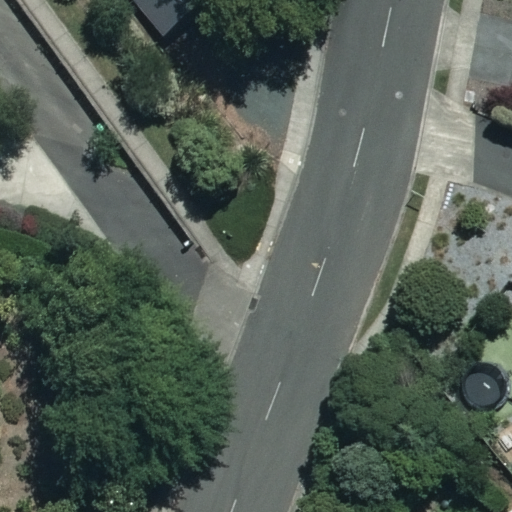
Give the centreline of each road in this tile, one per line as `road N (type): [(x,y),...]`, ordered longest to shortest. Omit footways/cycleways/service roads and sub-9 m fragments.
road 1 (residential): [(233,511),(329,250),(365,118)]
road 2 (residential): [(511,161),(365,118)]
road 3 (residential): [(365,118),(390,0)]
